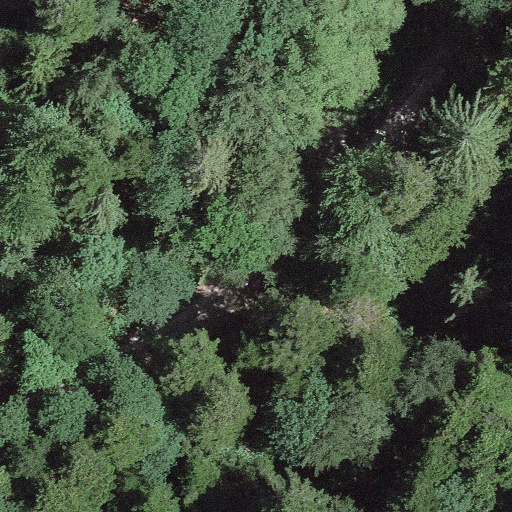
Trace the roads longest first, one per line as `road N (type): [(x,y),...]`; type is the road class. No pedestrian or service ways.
road 1 (track): [(0,427),(253,276),(407,139),(483,0)]
road 2 (track): [(294,236),(384,0)]
